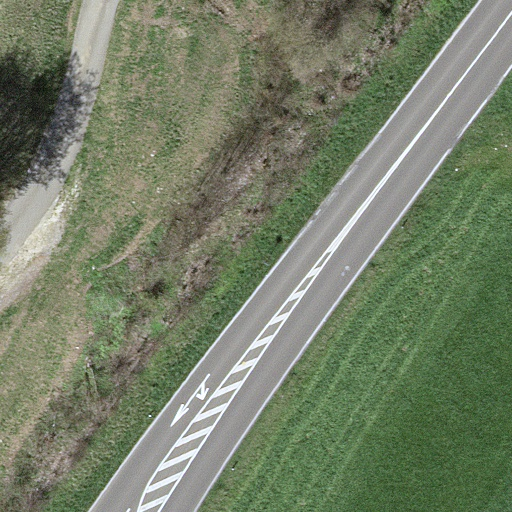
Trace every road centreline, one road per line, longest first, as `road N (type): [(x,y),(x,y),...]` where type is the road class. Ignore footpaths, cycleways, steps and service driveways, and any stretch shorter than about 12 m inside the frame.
road 1 (primary): [(112,511),(511,3)]
road 2 (unclassified): [(107,0),(31,253),(0,287)]
